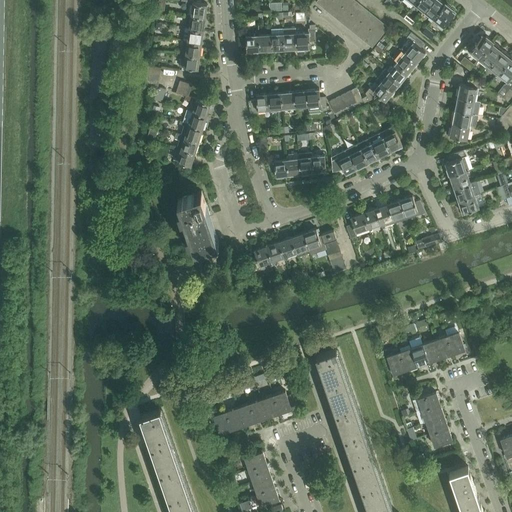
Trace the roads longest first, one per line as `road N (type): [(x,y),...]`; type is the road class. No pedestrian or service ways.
road 1 (residential): [(418,162),(441,59),(483,7)]
road 2 (residential): [(275,220),(418,162)]
road 3 (residential): [(511,213),(449,232),(418,162)]
road 4 (residential): [(500,511),(457,385)]
road 5 (residential): [(243,230),(218,162),(237,105)]
road 6 (residential): [(275,220),(237,105)]
